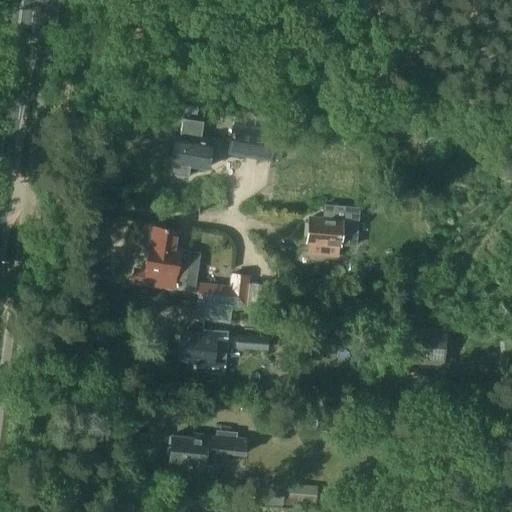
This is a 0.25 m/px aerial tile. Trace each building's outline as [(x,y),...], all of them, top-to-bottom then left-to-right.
[(172,161),(173,161),(171,174),(189,176),(191,164),(208,167),(210,153),(217,153),(219,138),(200,135),(202,124),(181,121),(179,137),(176,136),(172,161)] [(232,125),(227,155),(271,163),(276,133),(232,125)] [(511,161),(500,160),(499,172),(501,172),(499,184),(511,185),(511,161)] [(355,243),(357,202),(346,201),(345,219),(309,215),(306,241),(340,245),(341,242),(355,243)] [(131,281),(174,288),(186,290),(188,278),(198,280),(201,252),(180,249),(180,248),(177,248),(180,229),(154,225),(150,247),(149,247),(148,251),(144,251),(142,264),(146,265),(145,268),(134,266),(131,281)] [(200,282),(199,285),(198,300),(203,301),(231,303),(247,305),(250,274),(231,272),(229,285),(200,282)] [(203,301),(201,319),(229,321),(231,303),(203,301)] [(445,329),(407,326),(405,360),(443,363),(445,329)] [(181,331),(179,349),(171,349),(170,357),(178,358),(179,357),(193,358),(192,373),(224,375),(227,342),(236,342),(237,336),(228,335),(228,332),(210,331),(210,333),(181,331)] [(268,336),(237,333),(237,336),(236,342),(236,347),(267,350),(268,336)] [(511,367),(511,339),(500,341),(502,369),(511,367)] [(255,431),(280,432),(282,415),(257,413),(255,431)] [(368,422),(355,446),(390,465),(403,441),(368,422)] [(169,461),(203,463),(213,464),(215,450),(243,452),(244,441),(171,434),(170,446),(169,447),(168,456),(169,459),(169,461)] [(314,505),(316,484),(265,481),(265,501),(314,505)] [(115,501),(114,511),(132,511),(133,501),(115,501)]
